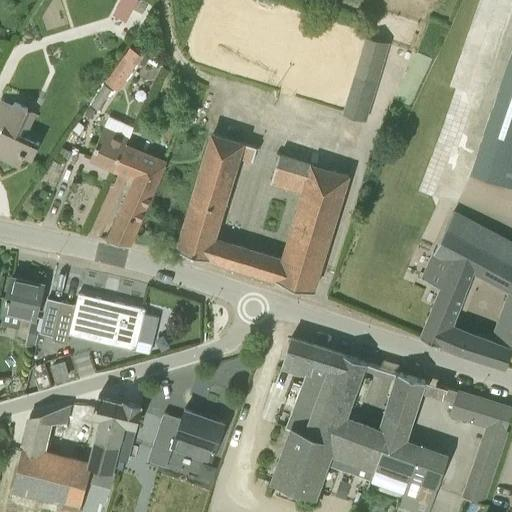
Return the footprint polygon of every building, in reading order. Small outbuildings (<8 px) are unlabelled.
[(120,0),(119,3),(132,10),(137,0),(120,0)] [(140,0),(129,19),(138,25),(152,3),(146,0),(140,0)] [(367,36),(356,74),(345,113),(366,119),(377,81),(388,42),(367,36)] [(130,46),(106,82),(118,90),(142,54),(130,46)] [(511,52),(472,172),(511,185),(511,52)] [(105,84),(93,101),(100,105),(111,88),(105,84)] [(24,155),(32,159),(39,143),(17,132),(28,108),(14,102),(13,105),(1,100),(0,101),(0,125),(3,127),(0,132),(0,157),(19,166),(24,155)] [(90,106),(85,114),(90,117),(95,109),(90,106)] [(90,158),(114,168),(124,146),(133,125),(109,115),(90,158)] [(293,284),(314,290),(348,175),(279,153),(270,181),(301,192),(279,259),(211,237),(239,153),(252,158),(256,146),(212,133),(178,248),(278,279),(293,284)] [(349,164),(352,148),(316,140),(313,157),(349,164)] [(61,146),(57,156),(68,160),(71,150),(61,146)] [(107,239),(130,244),(153,192),(152,192),(164,162),(124,146),(114,168),(136,178),(107,239)] [(507,364),(511,349),(511,240),(454,210),(422,278),(443,286),(421,335),(461,352),(507,364)] [(36,318),(43,284),(12,276),(4,311),(36,318)] [(40,333),(53,335),(52,339),(68,343),(70,333),(120,345),(135,349),(137,343),(138,340),(153,343),(159,315),(144,312),(145,308),(115,301),(114,304),(101,301),(102,297),(79,292),(76,304),(61,300),(48,297),(45,309),(40,333)] [(40,324),(31,322),(25,344),(35,346),(40,324)] [(372,478),(375,467),(391,423),(384,422),(382,430),(344,416),(365,360),(325,347),(291,337),(281,367),(307,374),(288,429),(290,430),(271,480),(316,497),(328,463),(372,478)] [(68,376),(63,362),(53,365),(57,379),(68,376)] [(408,438),(424,390),(427,380),(425,379),(400,371),(384,422),(391,423),(375,467),(409,479),(399,506),(414,511),(429,511),(436,488),(449,452),(408,438)] [(36,379),(39,388),(50,385),(47,375),(36,379)] [(489,424),(507,430),(511,414),(511,406),(480,396),(477,395),(457,389),(450,412),(489,424)] [(111,470),(115,458),(123,422),(135,425),(141,404),(124,401),(124,400),(99,395),(93,414),(101,416),(96,438),(90,461),(92,462),(88,480),(111,487),(116,471),(111,470)] [(12,489),(58,501),(54,511),(78,511),(87,482),(88,480),(92,462),(90,461),(70,456),(46,450),(53,421),(66,422),(69,404),(30,415),(12,489)] [(147,459),(166,466),(173,446),(211,459),(225,422),(219,420),(219,421),(191,411),(191,410),(185,408),(181,417),(164,412),(147,459)] [(123,422),(115,458),(128,461),(137,425),(135,425),(123,422)] [(351,483),(341,479),(336,495),(346,498),(351,483)] [(364,493),(357,491),(354,501),(361,503),(364,493)]
